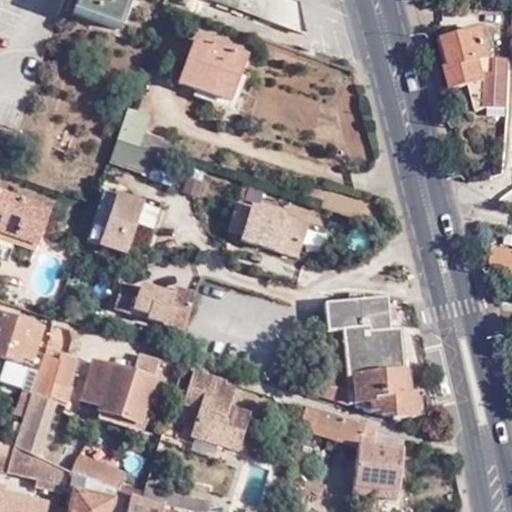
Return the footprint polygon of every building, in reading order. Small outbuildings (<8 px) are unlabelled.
[(75,0),(69,19),(116,36),(128,0),(75,0)] [(215,4),(227,9),(304,37),(298,6),(282,0),(196,0),(205,3),(207,1),(215,4)] [(225,13),(227,9),(215,4),(213,8),(225,13)] [(484,60),(492,59),(483,30),(446,41),(454,68),(449,70),(455,90),(470,86),(472,87),(475,84),(488,81),(484,60)] [(174,87),(225,106),(241,61),(190,42),(174,87)] [(509,109),(511,60),(492,59),(484,60),(488,81),(475,84),(472,87),(479,112),(490,108),(509,109)] [(127,113),(117,144),(135,149),(139,134),(144,118),(127,113)] [(166,144),(139,134),(135,149),(157,157),(161,158),(166,144)] [(135,149),(117,144),(109,165),(150,179),(157,157),(135,149)] [(201,194),(204,179),(185,175),(182,191),(201,194)] [(135,228),(141,207),(102,194),(86,244),(111,252),(116,236),(131,241),(135,228)] [(0,236),(36,248),(48,213),(0,197),(0,236)] [(143,201),(141,207),(135,228),(151,233),(159,206),(143,201)] [(250,210),(234,205),(225,233),(241,239),(240,244),(294,261),(305,226),(250,209),(250,210)] [(126,256),(131,241),(116,236),(111,252),(126,256)] [(490,250),(492,256),(511,260),(511,249),(492,245),(490,250)] [(145,321),(181,333),(192,297),(171,289),(168,297),(138,287),(136,293),(118,287),(111,310),(129,316),(131,311),(145,316),(145,321)] [(321,305),(324,334),(326,334),(330,332),(339,307),(384,313),(384,309),(382,299),(361,301),(360,293),(345,295),(346,302),(321,305)] [(385,322),(384,313),(339,307),(330,332),(326,334),(324,334),(322,335),(325,363),(348,360),(350,375),(315,378),(309,395),(354,408),(368,407),(370,415),(379,415),(380,420),(392,419),(393,423),(415,420),(412,399),(405,400),(402,375),(400,375),(398,354),(396,354),(392,331),(387,332),(385,322)] [(39,332),(0,319),(0,362),(16,368),(18,362),(28,366),(31,357),(39,332)] [(77,362),(45,351),(42,361),(37,374),(30,394),(48,399),(49,398),(66,404),(71,388),(69,387),(77,362)] [(116,356),(112,368),(130,374),(134,362),(116,356)] [(18,362),(16,368),(27,371),(37,374),(42,361),(31,357),(28,366),(18,362)] [(144,406),(157,364),(136,357),(134,362),(130,374),(112,368),(91,362),(78,400),(97,407),(97,412),(144,428),(151,409),(144,406)] [(21,394),(29,397),(30,395),(30,394),(37,374),(27,371),(20,394),(21,394)] [(189,438),(225,450),(236,414),(226,410),(231,393),(224,390),(224,387),(191,375),(186,389),(179,386),(173,404),(197,411),(189,438)] [(13,418),(21,420),(29,397),(21,394),(13,418)] [(21,420),(12,450),(37,460),(55,404),(30,395),(29,397),(21,420)] [(389,439),(374,434),(303,411),(295,435),(308,441),(311,436),(355,453),(350,491),(395,495),(400,456),(385,453),(389,439)] [(247,417),(236,414),(225,450),(236,453),(247,417)] [(401,443),(389,439),(385,453),(400,456),(401,443)] [(0,449),(0,472),(37,482),(36,489),(61,495),(66,473),(42,462),(40,465),(0,449)] [(79,455),(71,475),(85,481),(114,494),(117,495),(121,485),(126,474),(79,455)] [(109,511),(114,494),(85,481),(81,497),(73,495),(68,511),(109,511)] [(117,495),(139,503),(143,493),(121,485),(117,495)] [(395,495),(350,491),(349,499),(394,505),(395,495)] [(205,511),(208,503),(144,492),(143,493),(139,503),(158,511),(160,511),(161,509),(187,511),(205,511)] [(109,511),(158,511),(139,503),(117,495),(114,494),(109,511)] [(0,511),(45,511),(1,498),(2,496),(0,495),(0,511)]
